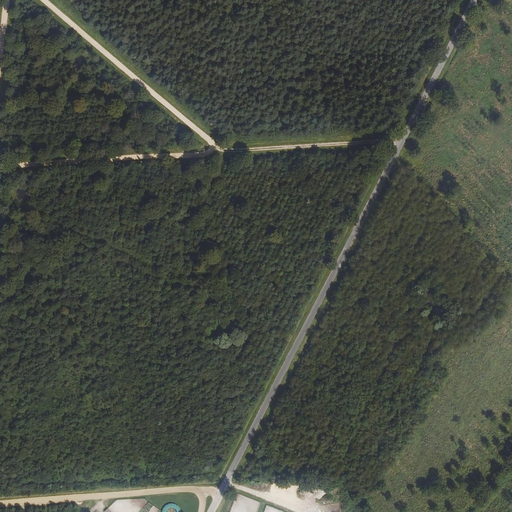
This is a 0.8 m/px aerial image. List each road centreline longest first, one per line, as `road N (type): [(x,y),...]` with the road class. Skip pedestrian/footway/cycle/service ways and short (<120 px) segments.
road 1 (track): [(401,141),(0,166)]
road 2 (track): [(211,152),(206,139),(41,0)]
road 3 (track): [(0,509),(222,497)]
road 4 (track): [(473,0),(401,141)]
